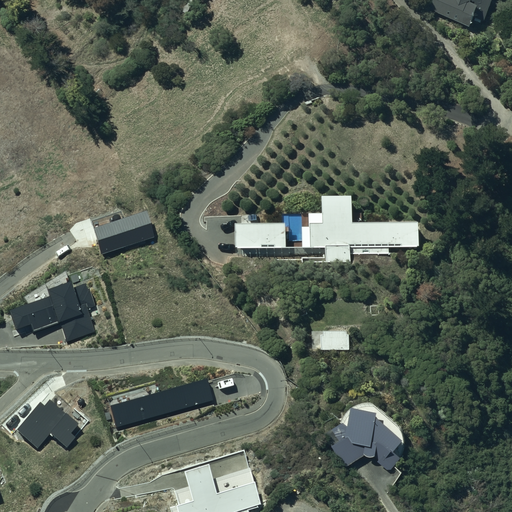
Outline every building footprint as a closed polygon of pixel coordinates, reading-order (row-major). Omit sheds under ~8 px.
[(433,0),(430,11),(470,24),(473,17),(484,20),(490,0),(433,0)] [(236,223),(236,251),(299,250),(299,263),(306,263),(350,263),(350,254),(389,254),(389,248),(422,248),(421,220),(356,221),(355,196),(323,196),(323,223),(236,223)] [(120,212),(91,221),(93,229),(92,229),(101,254),(154,237),(146,212),(123,219),(120,212)] [(65,344),(96,333),(88,310),(95,308),(87,284),(72,289),(70,284),(46,292),(49,299),(10,313),(16,330),(30,326),(33,334),(59,325),(65,344)] [(323,331),(321,331),(321,347),(349,347),(349,331),(346,331),(346,327),(323,326),(323,331)] [(156,381),(106,396),(116,429),(212,401),(206,380),(160,393),(156,381)] [(382,403),(355,398),(351,419),(347,415),(325,428),(347,463),(364,452),(367,450),(370,453),(376,453),(380,457),(378,459),(388,467),(393,466),(406,450),(398,444),(408,432),(380,410),(382,403)] [(45,406),(40,403),(16,430),(38,449),(51,434),(67,448),(77,437),(72,433),(80,424),(67,412),(65,414),(50,400),(45,406)] [(209,464),(185,472),(189,486),(175,491),(179,505),(171,507),(172,511),(250,511),(249,508),(262,504),(255,482),(254,482),(250,468),(214,479),(209,464)]
